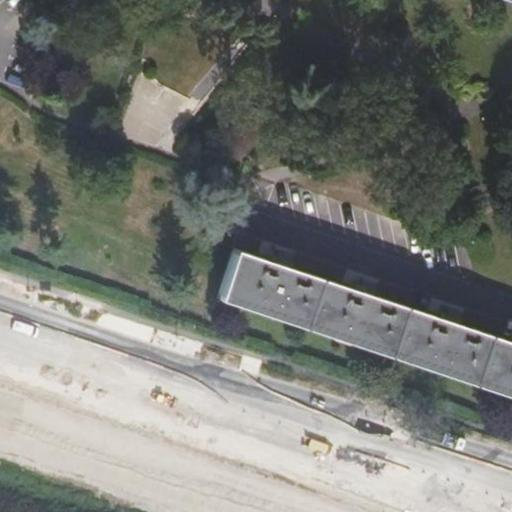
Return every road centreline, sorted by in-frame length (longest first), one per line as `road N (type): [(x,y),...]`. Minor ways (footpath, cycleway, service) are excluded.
road 1 (secondary): [(0,337),(511,511)]
road 2 (secondary): [(511,461),(0,295)]
